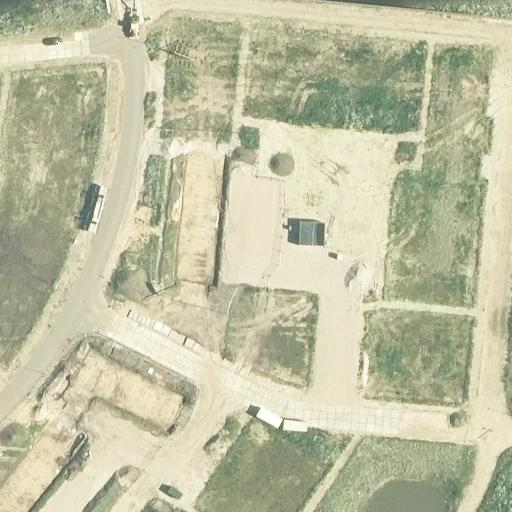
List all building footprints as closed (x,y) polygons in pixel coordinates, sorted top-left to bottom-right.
[(173,23),(169,68),(189,70),(188,85),(203,87),(204,71),(198,70),(202,26),(173,23)] [(247,30),(244,67),(268,69),(271,32),(247,30)] [(271,32),(268,69),(290,72),(294,35),(271,32)] [(294,35),(290,72),(313,74),(316,37),(294,35)] [(316,37),(313,74),(337,76),(340,39),(316,37)] [(356,40),(352,77),(376,80),(380,43),(356,40)] [(380,43),(376,80),(399,82),(402,45),(380,43)] [(402,45),(399,82),(422,84),(426,47),(402,45)] [(431,68),(429,83),(445,84),(445,77),(490,82),(492,53),(448,49),(446,69),(431,68)] [(53,86),(49,108),(86,116),(91,93),(53,86)] [(8,90),(6,100),(18,102),(19,92),(8,90)] [(166,98),(162,141),(207,145),(210,117),(187,114),(188,101),(166,98)] [(6,100),(4,110),(16,112),(18,102),(6,100)] [(49,108),(45,129),(82,137),(86,116),(49,108)] [(255,110),(254,122),(263,122),(264,110),(255,110)] [(264,110),(263,122),(271,123),(272,111),(264,110)] [(440,111),(428,110),(427,124),(439,126),(440,111)] [(441,155),(440,169),(464,171),(465,157),(483,159),(487,114),(458,111),(454,156),(441,155)] [(301,114),(300,126),(308,127),(309,115),(301,114)] [(309,115),(308,127),(316,128),(317,116),(309,115)] [(364,120),(363,132),(371,133),(372,121),(364,120)] [(372,121),(371,133),(379,133),(381,121),(372,121)] [(410,124),(409,136),(417,137),(419,125),(410,124)] [(45,129),(40,151),(78,158),(82,137),(45,129)] [(1,133),(0,136),(0,142),(11,145),(12,135),(1,133)] [(0,142),(0,152),(9,154),(11,145),(0,142)] [(40,151),(36,172),(74,179),(78,158),(40,151)] [(188,155),(186,177),(220,180),(222,159),(188,155)] [(245,170),(244,182),(254,183),(255,171),(245,170)] [(36,172),(32,193),(69,200),(73,180),(74,179),(36,172)] [(441,175),(439,199),(476,202),(478,179),(441,175)] [(186,177),(184,197),(218,200),(220,180),(186,177)] [(244,182),(242,194),(253,195),(254,183),(244,182)] [(392,186),(391,194),(403,196),(404,187),(392,186)] [(32,193),(27,215),(64,223),(69,200),(32,193)] [(391,194),(390,203),(402,204),(403,196),(391,194)] [(184,197),(182,217),(216,221),(218,200),(184,197)] [(439,199),(437,220),(474,224),(476,202),(439,199)] [(241,211),(240,223),(250,224),(251,212),(241,211)] [(182,217),(180,238),(214,241),(216,221),(182,217)] [(437,220),(435,242),(472,245),(474,224),(437,220)] [(240,223),(239,235),(249,236),(250,224),(240,223)] [(388,229),(387,237),(399,239),(400,230),(388,229)] [(24,234),(13,253),(46,272),(52,262),(57,252),(24,234)] [(387,237),(386,246),(398,247),(399,239),(387,237)] [(180,238),(178,258),(212,261),(214,241),(180,238)] [(435,242),(433,263),(470,267),(472,245),(435,242)] [(237,251),(236,263),(246,264),(247,252),(237,251)] [(13,253),(2,272),(35,291),(36,291),(35,290),(46,272),(13,253)] [(178,258),(176,279),(210,283),(212,261),(178,258)] [(236,263),(235,276),(245,277),(246,264),(236,263)] [(433,263),(431,285),(467,288),(470,267),(433,263)] [(2,272),(0,275),(0,295),(25,310),(35,291),(2,272)] [(383,272),(383,280),(395,282),(396,273),(383,272)] [(383,280),(382,289),(394,290),(395,282),(383,280)] [(166,283),(162,328),(190,330),(194,285),(166,283)] [(431,285),(428,309),(465,312),(467,288),(431,285)] [(252,287),(251,299),(260,299),(261,287),(252,287)] [(261,287),(260,299),(268,300),(269,288),(261,287)] [(288,290),(287,302),(295,303),(297,291),(288,290)] [(297,291),(295,303),(304,304),(305,292),(297,291)] [(0,295),(0,320),(14,328),(24,310),(25,310),(0,295)] [(221,309),(218,333),(232,334),(234,320),(235,310),(221,309)] [(379,311),(378,323),(386,324),(387,312),(379,311)] [(400,313),(399,325),(407,326),(408,314),(400,313)] [(408,314),(407,326),(416,327),(417,315),(408,314)] [(443,317),(442,329),(450,330),(452,318),(443,317)] [(452,318),(450,330),(459,331),(460,319),(452,318)] [(0,320),(0,345),(3,347),(14,328),(0,320)] [(232,334),(230,361),(255,364),(255,360),(254,360),(257,323),(234,320),(232,334)] [(257,323),(254,360),(255,360),(272,361),(275,324),(257,323)] [(275,324),(272,361),(290,363),(293,326),(275,324)] [(293,326),(290,363),(309,365),(312,328),(293,326)] [(360,349),(356,386),(380,389),(383,352),(360,349)] [(89,352),(74,383),(93,393),(108,362),(89,352)] [(383,352),(380,389),(401,391),(405,354),(383,352)] [(405,354),(401,391),(423,393),(426,356),(405,354)] [(426,356),(423,393),(444,395),(448,358),(426,356)] [(448,358),(444,395),(468,397),(471,360),(448,358)] [(108,362),(93,393),(111,402),(126,371),(108,362)] [(126,371),(111,402),(129,411),(145,381),(126,371)] [(145,381),(129,411),(147,420),(163,390),(145,381)] [(163,390),(147,420),(166,430),(181,399),(163,390)] [(72,406),(66,414),(75,421),(82,413),(72,406)] [(89,417),(85,426),(96,432),(100,423),(89,417)] [(55,418),(42,435),(69,457),(82,440),(55,418)] [(100,423),(96,432),(106,437),(111,428),(100,423)] [(248,429),(243,437),(254,445),(259,437),(248,429)] [(42,435),(29,451),(56,473),(69,457),(42,435)] [(126,436),(121,445),(132,450),(137,441),(126,436)] [(137,441),(132,450),(143,456),(147,447),(137,441)] [(290,443),(278,461),(308,482),(321,464),(290,443)] [(237,446),(231,454),(242,461),(248,453),(237,446)] [(29,451),(16,467),(43,489),(56,473),(29,451)] [(231,454),(226,462),(237,469),(242,461),(231,454)] [(93,460),(85,470),(93,476),(101,467),(93,460)] [(278,461),(266,478),(297,499),(308,482),(278,461)] [(16,467),(4,483),(31,505),(43,489),(16,467)] [(80,476),(73,486),(81,492),(88,483),(80,476)] [(266,478),(255,495),(280,511),(287,511),(297,499),(266,478)] [(213,480),(208,487),(219,495),(225,487),(213,480)] [(4,483),(0,487),(0,506),(7,511),(24,511),(31,505),(4,483)] [(73,486),(65,495),(73,502),(81,492),(73,486)] [(208,487),(203,495),(214,503),(219,495),(208,487)] [(280,511),(255,495),(243,511),(280,511)]
